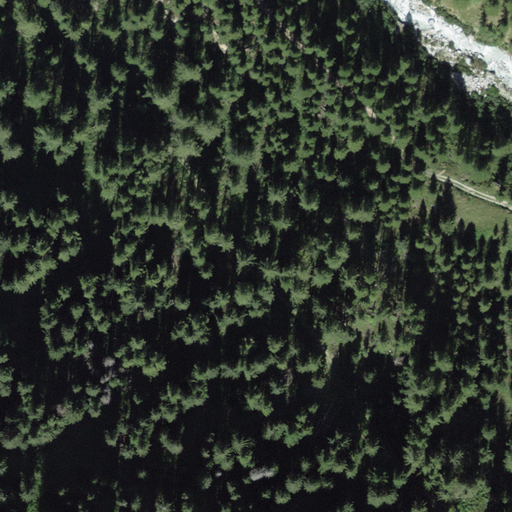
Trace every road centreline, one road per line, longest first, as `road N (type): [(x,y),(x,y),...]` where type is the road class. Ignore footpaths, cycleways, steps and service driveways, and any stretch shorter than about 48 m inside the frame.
road 1 (track): [(33,0),(278,280),(284,302),(325,347),(350,396),(444,511)]
road 2 (track): [(511,210),(416,162),(368,102),(290,41),(254,0)]
